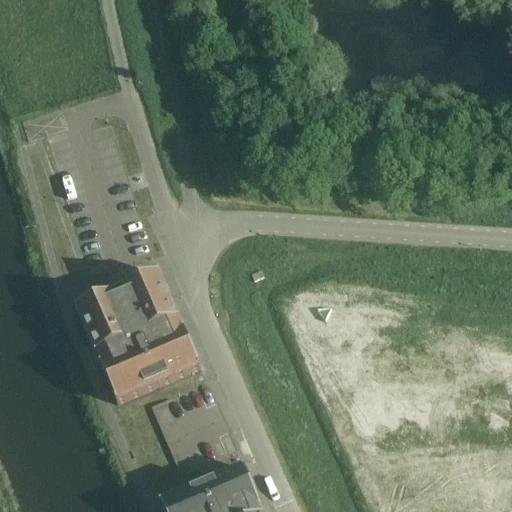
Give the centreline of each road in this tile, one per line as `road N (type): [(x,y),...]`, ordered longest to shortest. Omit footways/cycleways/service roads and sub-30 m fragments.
road 1 (residential): [(288,511),(186,275),(189,237),(206,220)]
road 2 (unclassified): [(206,220),(511,237)]
road 3 (unclassified): [(206,220),(171,220),(130,105),(108,0)]
road 4 (track): [(206,220),(185,182),(150,0)]
